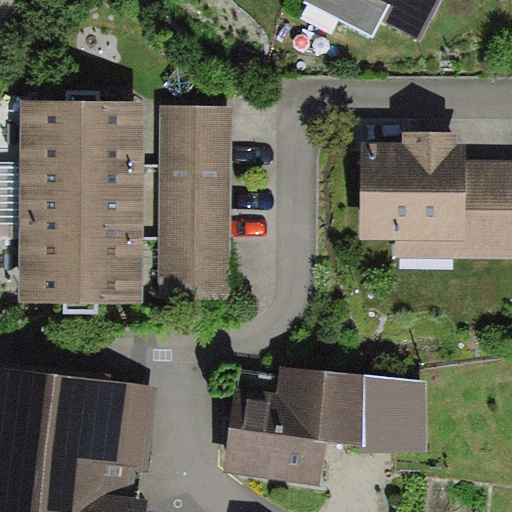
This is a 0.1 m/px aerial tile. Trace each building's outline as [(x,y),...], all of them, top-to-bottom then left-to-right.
[(425,48),(448,0),(309,0),(304,11),(374,46),(384,27),(425,48)] [(162,110),(161,306),(233,306),(234,110),(162,110)] [(147,117),(24,115),(21,307),(143,309),(147,117)] [(403,152),(360,152),(359,248),(393,249),(393,261),(511,262),(511,164),(468,164),(469,154),(461,154),(461,141),(403,140),(403,152)] [(428,384),(240,370),(228,477),(317,487),(322,450),(361,455),(363,459),(428,464),(428,384)] [(0,511),(152,511),(154,506),(138,504),(141,477),(152,478),(162,394),(0,376),(0,511)]
